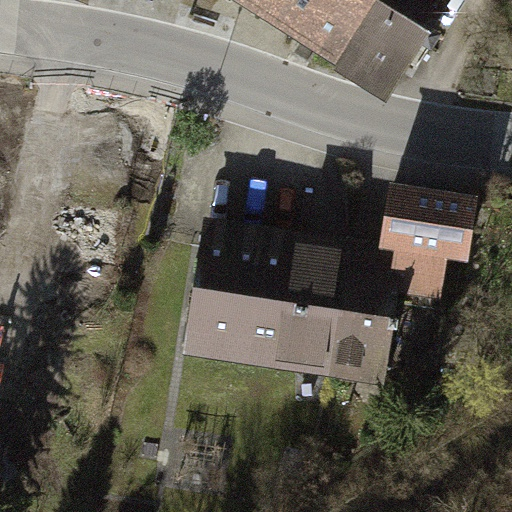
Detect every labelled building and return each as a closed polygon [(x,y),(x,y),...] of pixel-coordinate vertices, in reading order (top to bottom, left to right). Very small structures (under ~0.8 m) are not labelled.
[(55,0),(87,11),(90,0),(55,0)] [(219,0),(303,53),(336,0),(219,0)] [(385,104),(451,0),(336,0),(303,53),(385,104)] [(402,263),(395,299),(438,306),(457,200),(380,186),(367,256),(402,263)] [(123,223),(59,216),(51,286),(115,293),(123,223)] [(286,242),(201,227),(180,354),(268,369),(286,242)] [(286,242),(268,369),(375,390),(395,299),(402,263),(286,242)] [(0,286),(0,363),(24,295),(0,286)]
